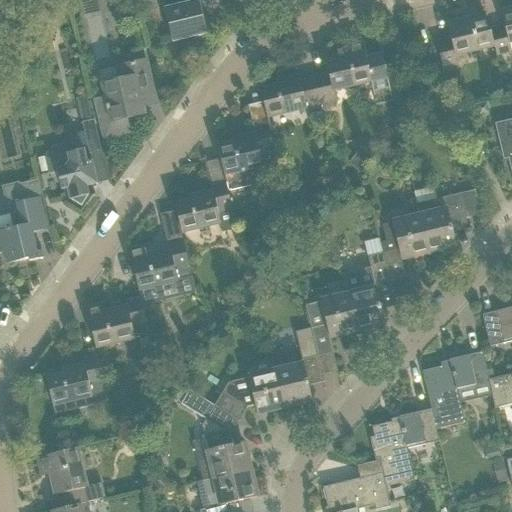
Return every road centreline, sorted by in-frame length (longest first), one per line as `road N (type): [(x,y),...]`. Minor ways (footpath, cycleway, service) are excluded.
road 1 (residential): [(0,403),(11,370),(242,57),(308,22),(402,0)]
road 2 (residential): [(294,511),(297,476),(317,447),(511,235)]
